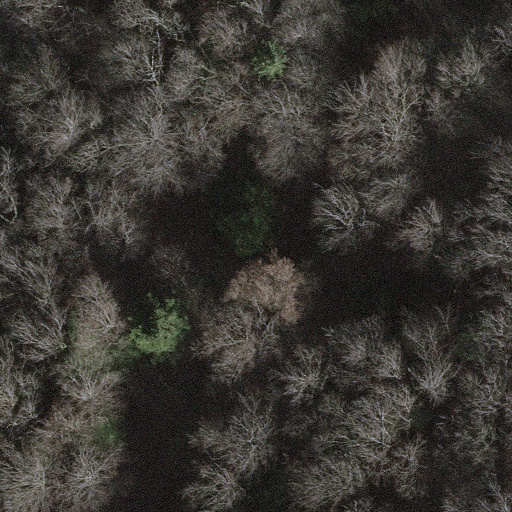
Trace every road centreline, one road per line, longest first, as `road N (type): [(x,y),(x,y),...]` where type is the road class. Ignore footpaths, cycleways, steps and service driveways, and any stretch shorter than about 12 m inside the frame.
road 1 (track): [(443,0),(303,180),(137,427),(99,511)]
road 2 (track): [(138,511),(267,353),(511,125)]
